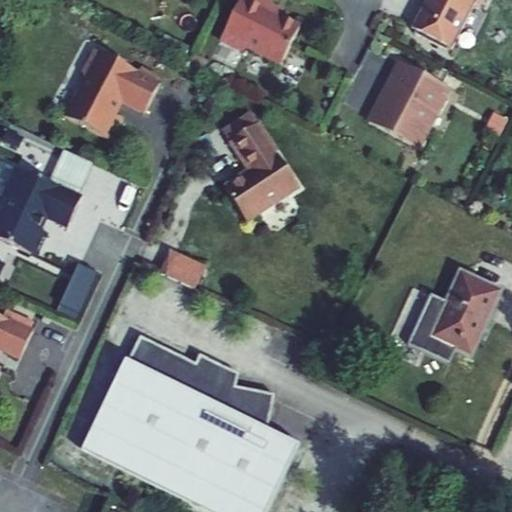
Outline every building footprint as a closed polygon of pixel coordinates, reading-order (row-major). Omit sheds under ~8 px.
[(268,0),(240,0),(220,40),(237,49),(245,47),(281,65),(300,27),(281,17),(284,11),(273,5),(274,3),(268,0)] [(478,0),(427,0),(412,29),(416,32),(415,35),(447,51),(448,48),(452,50),(478,0)] [(86,81),(66,119),(110,142),(123,119),(117,116),(123,103),(145,115),(161,85),(96,51),(84,75),(86,81)] [(400,64),(369,124),(419,149),(449,89),(400,64)] [(250,113),(223,131),(250,172),(225,189),(247,222),(299,188),(250,113)] [(65,152),(50,184),(79,197),(94,166),(65,152)] [(0,219),(0,240),(37,258),(48,234),(42,231),(47,219),(68,229),(82,199),(79,197),(50,184),(17,169),(3,199),(8,201),(0,219)] [(159,275),(196,292),(206,268),(170,252),(159,275)] [(98,275),(78,266),(61,305),(80,314),(98,275)] [(431,298),(408,348),(449,367),(457,352),(472,359),(502,293),(461,274),(447,305),(431,298)] [(0,317),(0,351),(20,361),(33,333),(0,317)] [(195,365),(139,338),(85,449),(168,489),(166,493),(206,511),(264,511),(295,449),(266,435),(273,394),(236,387),(223,385),(227,369),(199,356),(195,365)] [(238,374),(227,369),(223,385),(236,387),(238,374)]
